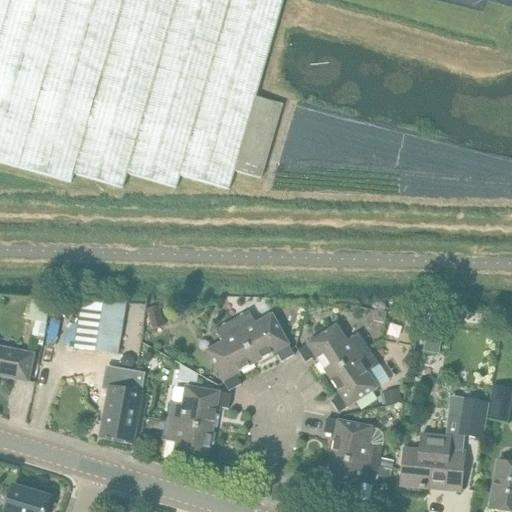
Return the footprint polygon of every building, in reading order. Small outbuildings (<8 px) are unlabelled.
[(0,0),(0,162),(71,183),(74,175),(123,189),(127,174),(176,189),(180,176),(229,190),(234,172),(261,179),(282,105),(256,97),(283,0),(0,0)] [(78,329),(74,349),(117,356),(119,345),(125,307),(88,301),(82,300),(82,301),(78,329)] [(158,305),(147,309),(152,326),(163,323),(158,305)] [(375,310),(374,317),(377,322),(384,323),(386,312),(375,310)] [(232,321),(256,364),(276,353),(282,363),(294,356),(285,338),(272,316),(256,325),(249,312),(232,321)] [(256,364),(232,321),(216,330),(223,343),(207,352),(229,392),(241,385),(236,375),(256,364)] [(328,376),(369,350),(359,334),(347,342),(336,326),(298,351),(306,363),(316,357),(328,376)] [(142,394),(133,393),(140,349),(119,345),(117,356),(115,368),(113,368),(100,440),(133,446),(142,394)] [(0,376),(29,382),(34,354),(0,347),(0,376)] [(369,350),(328,376),(341,396),(331,402),(339,414),(377,389),(367,373),(379,366),(369,350)] [(190,370),(188,382),(196,383),(197,374),(190,370)] [(456,436),(480,440),(488,392),(458,387),(456,399),(461,400),(456,436)] [(165,422),(213,430),(217,408),(229,410),(231,396),(186,388),(183,406),(168,403),(165,422)] [(385,394),(388,405),(402,402),(400,390),(385,394)] [(331,458),(379,468),(379,467),(381,460),(383,449),(368,446),(372,428),(327,419),(324,433),(336,436),(331,458)] [(164,431),(165,423),(149,420),(147,428),(164,431)] [(213,430),(165,422),(165,423),(164,431),(162,441),(176,443),(173,462),(218,469),(221,455),(209,453),(213,430)] [(404,465),(402,485),(420,487),(420,489),(425,490),(425,488),(428,488),(429,481),(461,485),(463,465),(464,454),(452,453),(453,441),(423,438),(421,454),(406,452),(404,465)] [(379,468),(331,458),(327,481),(315,479),(312,493),(357,502),(358,499),(370,502),(373,486),(375,487),(378,476),(379,468)] [(379,467),(379,468),(392,471),(393,463),(381,460),(379,467)] [(511,511),(511,467),(497,465),(493,490),(489,510),(504,511),(511,511)] [(379,468),(378,476),(391,478),(392,471),(379,468)] [(45,511),(50,498),(15,487),(6,511),(45,511)]
